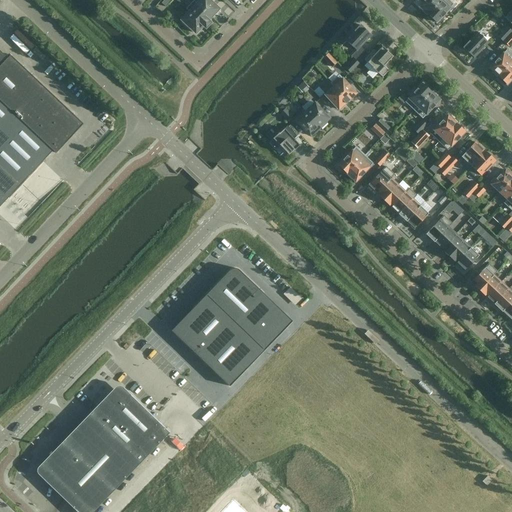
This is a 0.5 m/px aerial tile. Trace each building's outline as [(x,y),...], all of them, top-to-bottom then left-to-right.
[(193,0),(185,9),(189,12),(203,25),(205,27),(210,22),(208,20),(211,17),(197,4),(197,3),(193,0)] [(209,0),(200,0),(197,3),(197,4),(211,17),(214,14),(215,15),(220,10),(213,4),(209,0)] [(427,14),(428,14),(440,0),(423,0),(424,0),(424,1),(419,6),(422,9),(421,10),(426,15),(427,14)] [(449,0),(440,0),(428,14),(436,22),(441,17),(442,17),(445,13),(453,4),(449,0)] [(203,25),(189,12),(182,20),(181,22),(191,32),(192,30),(195,33),(197,31),(199,29),(203,25)] [(346,40),(356,49),(370,34),(360,25),(346,40)] [(511,31),(507,27),(498,36),(503,41),(511,31)] [(473,57),(487,42),(477,32),(463,47),(473,57)] [(373,50),(364,60),(372,67),(371,68),(377,73),(378,73),(382,77),(389,70),(384,66),(387,63),(391,58),(386,54),(388,51),(382,46),(376,52),(373,50)] [(0,205),(53,150),(56,153),(73,135),(70,132),(77,124),(75,122),(77,120),(73,117),(75,115),(10,55),(7,58),(0,50),(0,205)] [(498,76),(511,61),(511,54),(506,50),(489,68),(493,71),(491,72),(496,77),(497,75),(498,76)] [(323,58),(332,67),(336,63),(328,53),(323,58)] [(354,59),(345,68),(350,72),(359,63),(354,59)] [(511,61),(498,76),(506,84),(511,79),(511,78),(511,61)] [(330,83),(333,87),(347,102),(349,100),(349,99),(356,93),(339,75),(330,83)] [(405,102),(414,110),(431,92),(422,83),(417,89),(417,88),(413,92),(413,93),(405,102)] [(347,102),(333,87),(325,95),(338,109),(345,103),(347,102)] [(434,105),(439,100),(436,96),(437,95),(432,91),(431,92),(414,110),(422,118),(431,109),(435,105),(434,105)] [(315,103),(305,112),(321,128),(327,122),(326,121),(329,118),(315,103)] [(321,128),(305,112),(303,109),(294,118),(310,135),(313,133),(314,134),(321,128)] [(439,141),(442,138),(456,123),(455,123),(457,122),(452,117),(451,118),(447,115),(442,120),(438,124),(439,124),(430,133),(439,141)] [(389,128),(380,119),(375,124),(385,132),(389,128)] [(413,129),(418,134),(427,125),(422,120),(413,129)] [(456,123),(442,138),(451,146),(456,141),(460,137),(459,137),(464,131),(456,123)] [(375,124),(371,129),(380,137),(385,132),(375,124)] [(300,145),(294,139),(297,136),(287,126),(279,133),(273,138),(273,139),(268,143),(275,150),(280,155),(285,151),(286,153),(291,148),(294,150),(300,145)] [(422,130),(411,142),(417,148),(429,136),(422,130)] [(389,140),(384,136),(379,141),(384,145),(389,140)] [(461,157),(471,166),(485,151),(485,150),(484,151),(475,142),(461,157)] [(338,165),(347,173),(364,155),(355,147),(347,156),(343,160),(338,165)] [(409,158),(398,148),(393,153),(404,163),(409,158)] [(384,151),(375,161),(380,166),(389,155),(384,151)] [(471,166),(467,169),(473,175),(477,179),(480,175),(481,175),(495,160),(485,151),(471,166)] [(445,152),(435,163),(441,168),(450,158),(445,152)] [(364,155),(347,173),(347,174),(346,175),(351,179),(352,178),(355,181),(360,176),(361,176),(364,172),(373,163),(364,155)] [(452,157),(439,171),(444,175),(457,162),(452,157)] [(386,166),(368,185),(376,193),(390,178),(394,174),(386,166)] [(421,172),(416,167),(412,171),(417,176),(421,172)] [(491,184),(499,192),(511,178),(511,174),(508,171),(508,172),(505,169),(500,175),(499,174),(496,178),(496,179),(491,184)] [(457,181),(451,174),(446,179),(453,186),(457,181)] [(390,178),(376,193),(383,200),(398,185),(390,178)] [(511,178),(499,192),(507,199),(511,193),(511,178)] [(429,186),(434,191),(438,187),(433,182),(429,186)] [(468,197),(478,187),(474,182),(463,193),(468,197)] [(398,185),(383,200),(391,207),(405,192),(398,185)] [(478,197),(485,190),(480,186),(474,193),(478,197)] [(409,188),(405,192),(391,207),(398,214),(413,199),(416,195),(409,188)] [(413,199),(398,214),(406,221),(420,206),(413,199)] [(450,202),(447,205),(458,216),(463,210),(453,201),(450,202)] [(420,206),(406,221),(414,229),(428,213),(420,206)] [(434,242),(448,227),(452,223),(443,215),(425,234),(434,242)] [(504,228),(511,219),(511,218),(508,215),(499,224),(504,228)] [(475,222),(471,218),(467,221),(472,226),(475,222)] [(486,222),(481,218),(477,222),(482,226),(486,222)] [(448,227),(434,242),(441,249),(456,234),(448,227)] [(485,231),(480,227),(476,232),(480,236),(485,231)] [(490,236),(485,232),(481,236),(486,241),(490,236)] [(456,234),(441,249),(449,256),(463,241),(456,234)] [(463,241),(449,256),(456,263),(470,248),(463,241)] [(470,248),(456,263),(464,271),(479,255),(470,248)] [(471,282),(479,290),(493,275),(497,271),(489,263),(471,282)] [(192,309),(172,330),(229,386),(292,321),(264,293),(240,270),(239,270),(238,269),(237,269),(235,268),(234,268),(233,268),(232,269),(231,269),(230,270),(229,271),(192,309)] [(493,275),(479,290),(486,297),(501,282),(493,275)] [(501,282),(486,297),(494,304),(508,289),(501,282)] [(511,292),(508,289),(494,304),(501,311),(511,299),(511,292)] [(511,299),(501,311),(509,318),(511,314),(511,299)] [(128,396),(130,394),(120,385),(113,385),(35,466),(34,474),(65,501),(77,511),(78,511),(76,509),(60,481),(63,479),(67,476),(71,473),(74,470),(77,467),(80,464),(83,460),(84,458),(85,457),(87,453),(89,450),(90,448),(91,444),(92,441),(93,438),(94,435),(94,433),(95,431),(95,430),(96,419),(96,417),(97,415),(97,414),(97,413),(98,411),(98,409),(99,408),(101,405),(102,403),(104,401),(106,399),(108,398),(110,397),(111,396),(112,395),(114,394),(117,394),(119,393),(120,393),(122,394),(124,394),(126,395),(128,395),(128,396)] [(63,479),(60,481),(76,509),(78,511),(92,511),(162,440),(170,432),(166,428),(166,429),(163,426),(130,394),(128,396),(128,395),(126,395),(124,394),(122,394),(120,393),(119,393),(117,394),(114,394),(112,395),(111,396),(110,397),(108,398),(106,399),(104,401),(102,403),(101,405),(99,408),(98,409),(98,411),(97,413),(97,414),(97,415),(96,417),(96,419),(95,430),(95,431),(94,433),(94,435),(93,438),(92,441),(91,444),(90,448),(89,450),(87,453),(85,457),(84,458),(83,460),(80,464),(77,467),(74,470),(71,473),(67,476),(63,479)] [(247,511),(233,499),(220,511),(247,511)]
